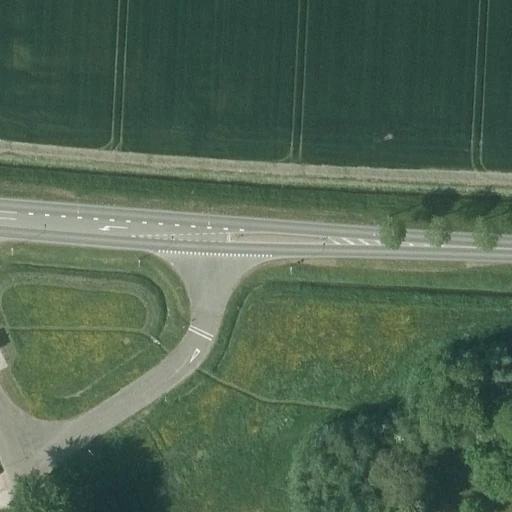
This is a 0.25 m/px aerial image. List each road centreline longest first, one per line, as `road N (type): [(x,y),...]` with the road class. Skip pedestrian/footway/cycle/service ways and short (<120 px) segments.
road 1 (residential): [(15,461),(81,429),(184,358),(202,332),(216,234)]
road 2 (primary): [(216,234),(511,249)]
road 3 (primary): [(216,234),(0,218)]
